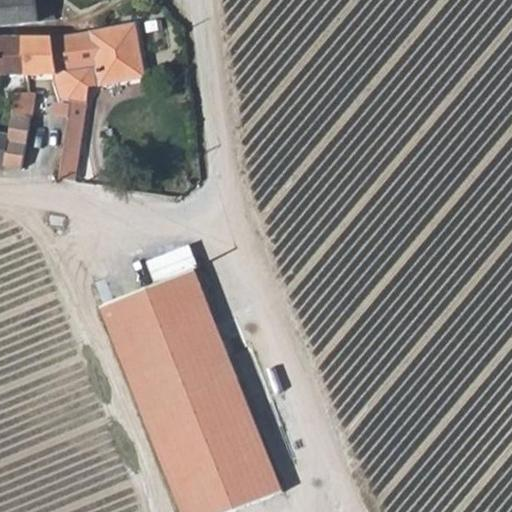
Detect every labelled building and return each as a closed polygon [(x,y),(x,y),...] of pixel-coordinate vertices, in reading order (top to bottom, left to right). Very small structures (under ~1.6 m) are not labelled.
[(0,0),(0,23),(0,25),(40,22),(56,19),(51,4),(39,5),(38,0),(0,0)] [(138,24),(94,31),(99,67),(103,85),(146,78),(138,24)] [(51,38),(57,81),(60,101),(72,102),(70,71),(99,67),(94,31),(51,38)] [(0,73),(25,74),(25,37),(1,37),(0,58),(0,73)] [(57,81),(51,38),(25,37),(25,74),(46,73),(46,81),(57,81)] [(18,93),(10,135),(5,165),(14,166),(23,168),(36,92),(25,92),(18,93)] [(51,136),(67,139),(70,117),(72,102),(60,101),(56,102),(51,136)] [(88,120),(70,117),(67,139),(62,177),(77,179),(79,161),(83,141),(88,120)] [(0,163),(5,165),(10,135),(0,133),(0,163)] [(182,511),(229,511),(282,492),(195,269),(103,304),(182,511)]
